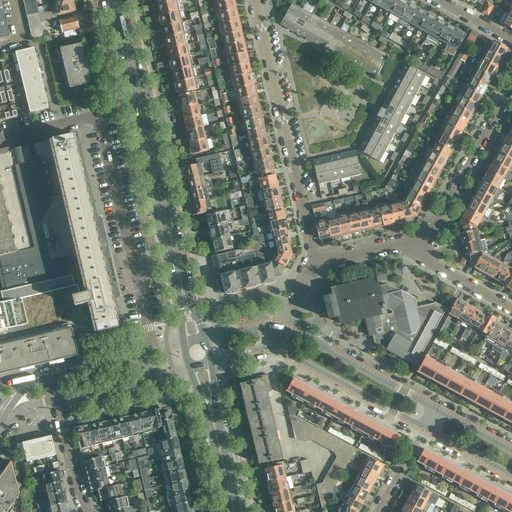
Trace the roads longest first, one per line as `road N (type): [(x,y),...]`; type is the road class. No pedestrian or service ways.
road 1 (secondary): [(206,339),(131,75)]
road 2 (residential): [(315,264),(253,0)]
road 3 (secondary): [(135,107),(178,287),(183,344)]
road 4 (residential): [(146,353),(98,116)]
road 5 (residential): [(511,84),(433,228),(408,245)]
road 6 (unclassified): [(433,408),(282,328)]
road 7 (unclassified): [(276,347),(424,426)]
road 8 (secondary): [(237,511),(211,361)]
road 9 (secondary): [(188,367),(229,511)]
road 10 (residential): [(408,245),(511,310)]
